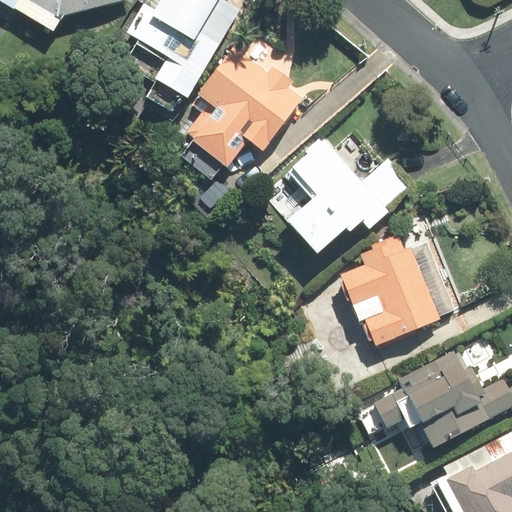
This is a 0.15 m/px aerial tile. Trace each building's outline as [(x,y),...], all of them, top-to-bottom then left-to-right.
[(0,0),(0,3),(53,36),(63,20),(133,2),(132,0),(0,0)] [(188,103),(241,13),(220,1),(220,0),(148,0),(126,38),(167,62),(154,83),(188,103)] [(268,75),(235,49),(198,98),(209,105),(186,136),(194,142),(191,145),(227,172),(247,145),(263,156),(304,101),(290,91),(295,85),(273,68),(268,75)] [(285,223),(314,255),(344,229),(354,242),(417,188),(390,157),(361,182),(324,140),(287,172),(311,200),(285,223)] [(439,321),(411,248),(404,250),(398,236),(358,252),(363,266),(339,276),(351,308),(376,298),(381,311),(362,319),(373,347),(439,321)] [(432,449),(511,408),(511,395),(504,380),(482,391),(460,349),(397,381),(402,389),(372,404),(385,430),(402,421),(407,430),(420,424),(432,449)] [(511,511),(511,451),(474,471),(472,466),(445,480),(461,511),(511,511)]
